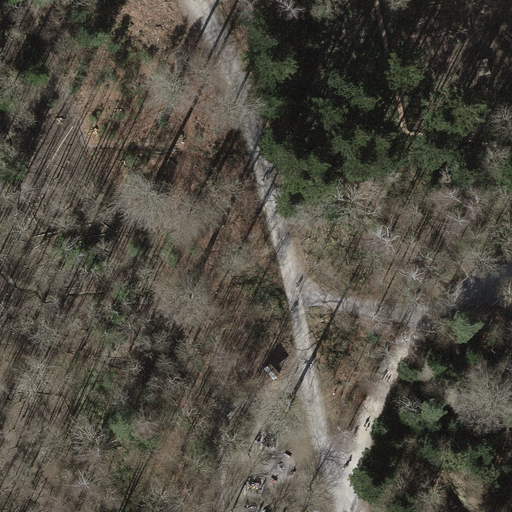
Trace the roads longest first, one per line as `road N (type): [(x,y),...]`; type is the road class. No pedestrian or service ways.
road 1 (track): [(340,482),(242,108),(195,0)]
road 2 (track): [(340,482),(389,374),(422,330),(511,273)]
road 3 (track): [(422,330),(294,286)]
